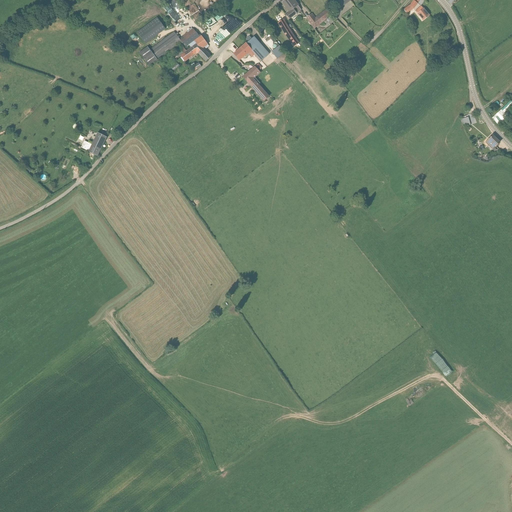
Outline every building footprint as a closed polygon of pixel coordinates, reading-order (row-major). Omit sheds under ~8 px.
[(293,0),(284,0),(281,3),(289,13),(285,16),(289,20),(300,12),(301,14),(303,13),(298,6),(293,0)] [(340,0),(333,5),(338,11),(350,2),(350,1),(351,0),(340,0)] [(403,10),(401,12),(409,25),(412,23),(406,14),(413,9),(419,0),(412,0),(412,1),(413,1),(409,6),(403,10)] [(421,7),(415,12),(417,14),(423,22),(429,16),(421,7)] [(312,14),(305,19),(314,30),(327,20),(326,19),(327,19),(332,15),(328,9),(315,18),(312,14)] [(157,18),(137,33),(145,45),(165,30),(165,29),(157,18)] [(283,20),(278,24),(285,35),(291,45),(294,48),(299,44),(293,36),(293,35),(290,30),(283,20)] [(263,23),(259,25),(263,35),(267,33),(263,23)] [(203,49),(208,45),(201,36),(200,37),(193,29),(192,30),(191,28),(186,32),(187,33),(179,39),(174,32),(149,50),(147,47),(139,53),(149,67),(182,43),(183,43),(186,47),(188,45),(191,48),(192,47),(196,54),(198,54),(206,62),(211,57),(204,51),(203,49)] [(236,53),(242,59),(248,54),(252,58),(255,55),(261,62),(269,55),(254,38),(252,39),(249,37),(246,40),(248,43),(236,53)] [(279,46),(271,52),(277,60),(285,53),(279,46)] [(180,57),(187,52),(183,47),(180,49),(180,50),(176,52),(178,54),(176,55),(175,54),(171,57),(175,61),(178,58),(180,57)] [(192,47),(191,48),(187,52),(180,57),(185,63),(196,54),(192,47)] [(194,64),(191,66),(194,71),(201,67),(199,63),(195,65),(194,64)] [(255,68),(243,78),(264,102),(269,97),(258,85),(260,84),(255,78),(260,73),(255,68)] [(511,103),(510,101),(491,119),(497,125),(502,122),(503,124),(508,119),(511,114),(511,103)] [(468,118),(460,120),(463,127),(470,126),(468,118)] [(84,142),(81,148),(89,152),(97,156),(106,138),(97,134),(92,145),(84,142)] [(492,136),(485,144),(494,153),(496,151),(494,148),(494,147),(495,148),(499,143),(492,136)] [(386,414),(402,409),(399,402),(384,407),(386,414)]
